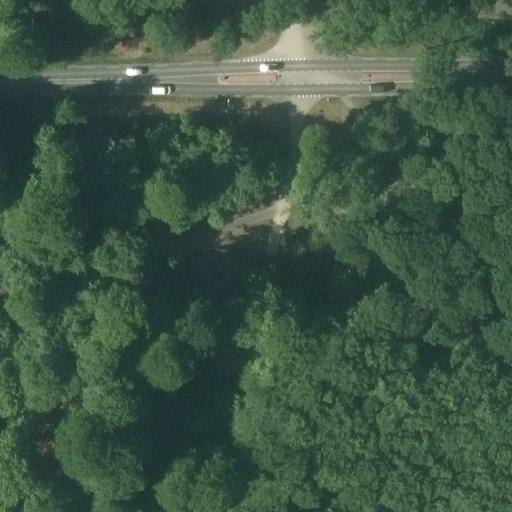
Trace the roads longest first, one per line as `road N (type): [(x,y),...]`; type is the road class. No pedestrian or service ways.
road 1 (primary): [(138,80),(228,91),(426,88),(511,77)]
road 2 (primary): [(511,72),(317,65),(138,80)]
road 3 (track): [(283,209),(262,307),(241,511)]
road 4 (primary): [(0,83),(138,80)]
road 5 (track): [(283,209),(296,124),(310,90)]
